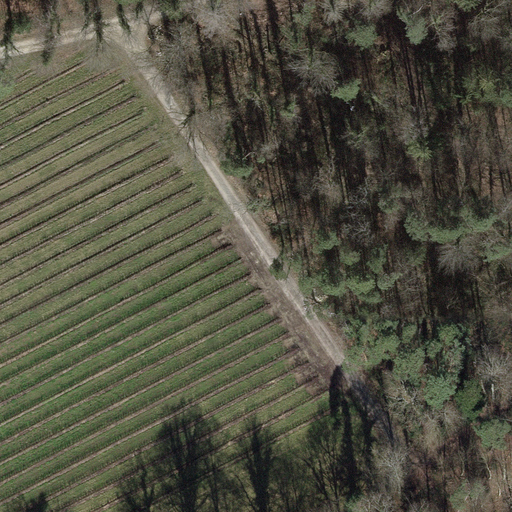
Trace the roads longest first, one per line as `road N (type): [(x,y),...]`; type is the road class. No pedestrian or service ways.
road 1 (track): [(124,21),(147,68),(402,454),(407,472),(397,484),(344,511)]
road 2 (track): [(0,52),(204,0)]
